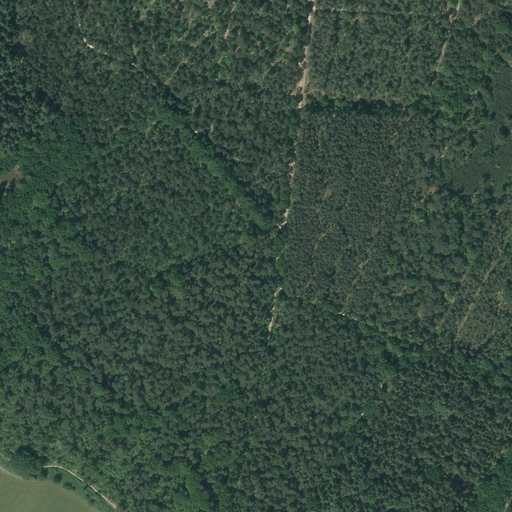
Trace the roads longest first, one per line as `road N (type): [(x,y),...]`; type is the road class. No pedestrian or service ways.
road 1 (track): [(495,53),(395,255),(410,340)]
road 2 (track): [(277,283),(255,409),(223,511)]
road 3 (track): [(288,171),(309,8)]
road 4 (track): [(309,8),(451,17),(458,0)]
